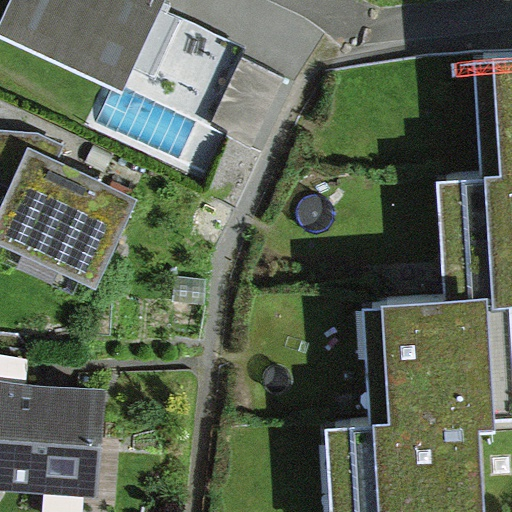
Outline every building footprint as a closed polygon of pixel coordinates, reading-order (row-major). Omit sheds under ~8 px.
[(4,0),(0,9),(0,18),(119,75),(131,51),(154,62),(160,49),(213,74),(231,37),(154,0),(4,0)] [(511,34),(474,37),(483,169),(435,173),(442,282),(487,279),(488,293),(511,292),(511,291),(511,34)] [(243,57),(216,132),(258,147),(285,71),(243,57)] [(64,139),(39,128),(0,124),(0,177),(6,180),(0,194),(0,231),(93,274),(135,186),(59,150),(64,139)] [(488,293),(487,279),(442,282),(362,288),(371,413),(324,417),(331,511),(480,511),(475,432),(473,408),(511,405),(511,314),(511,292),(488,293)] [(0,481),(93,487),(100,372),(29,367),(31,348),(0,345),(0,481)]
